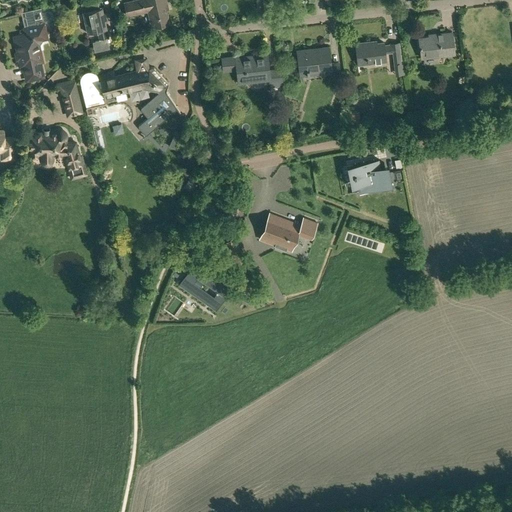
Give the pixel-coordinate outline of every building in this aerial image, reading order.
[(127,17),(148,12),(152,27),(169,23),(165,5),(167,4),(165,0),(136,0),(124,3),(127,17)] [(94,1),(86,2),(81,4),(87,33),(97,31),(99,39),(108,37),(105,22),(109,21),(106,12),(103,13),(102,8),(99,8),(96,9),(94,1)] [(17,47),(17,51),(14,52),(16,61),(19,60),(21,66),(23,66),(26,80),(43,76),(40,62),(42,61),(40,49),(43,48),(43,44),(44,43),(48,42),(47,38),(44,24),(56,22),(52,5),(21,12),(26,34),(25,34),(22,34),(18,35),(16,36),(14,37),(15,39),(14,41),(15,45),(17,47)] [(452,32),(437,33),(437,36),(419,38),(421,58),(454,54),(452,32)] [(394,52),(395,63),(401,62),(399,43),(391,44),(391,45),(385,45),(384,41),(370,43),(369,41),(356,43),(358,64),(387,61),(386,53),(394,52)] [(331,63),(329,46),(296,50),(299,75),(307,74),(307,75),(332,72),(332,75),(340,74),(339,62),(331,63)] [(267,54),(235,58),(238,83),(245,82),(270,80),(270,84),(271,84),(271,83),(278,82),(278,84),(283,83),(281,69),(269,70),(267,54)] [(80,78),(80,79),(80,81),(81,86),(84,96),(87,107),(90,106),(101,103),(104,103),(103,98),(106,97),(107,102),(116,99),(117,101),(127,99),(125,91),(141,87),(142,87),(157,89),(158,91),(158,93),(146,103),(142,107),(141,108),(141,109),(141,110),(148,117),(139,125),(138,126),(138,127),(139,127),(139,128),(146,135),(148,134),(177,109),(179,112),(180,112),(167,92),(166,91),(166,90),(166,89),(168,84),(168,83),(168,82),(167,82),(167,81),(154,68),(152,67),(149,67),(144,73),(134,75),(133,72),(114,76),(110,78),(100,80),(98,77),(98,75),(96,73),(95,72),(94,71),(93,71),(92,70),(90,70),(89,70),(87,70),(86,70),(84,71),(83,72),(82,73),(81,74),(81,75),(80,77),(80,78)] [(82,114),(81,112),(73,79),(57,83),(58,89),(59,88),(67,118),(82,114)] [(31,131),(28,132),(28,156),(40,156),(40,158),(40,159),(41,160),(42,161),(42,162),(43,163),(45,164),(46,164),(47,164),(48,164),(49,163),(50,163),(51,162),(52,161),(53,160),(53,158),(53,156),(65,155),(71,176),(84,173),(75,142),(66,142),(65,140),(65,139),(66,138),(66,137),(67,136),(67,135),(66,133),(66,132),(65,131),(64,131),(63,130),(62,130),(60,129),(59,130),(58,130),(57,130),(56,132),(37,132),(34,131),(31,131)] [(0,131),(0,160),(17,160),(17,136),(4,136),(4,131),(0,131)] [(176,132),(169,146),(175,149),(182,135),(176,132)] [(197,161),(188,156),(180,172),(189,177),(197,161)] [(381,173),(380,167),(378,160),(353,165),(355,173),(353,173),(354,176),(355,176),(356,181),(357,184),(358,192),(375,189),(392,186),(389,172),(381,173)] [(315,223),(303,218),(300,225),(269,213),(260,239),(291,251),(298,233),(310,238),(315,223)] [(235,252),(227,256),(230,262),(239,258),(235,252)] [(185,274),(178,284),(187,290),(206,303),(210,298),(220,305),(233,286),(204,265),(202,268),(194,280),(185,274)]
